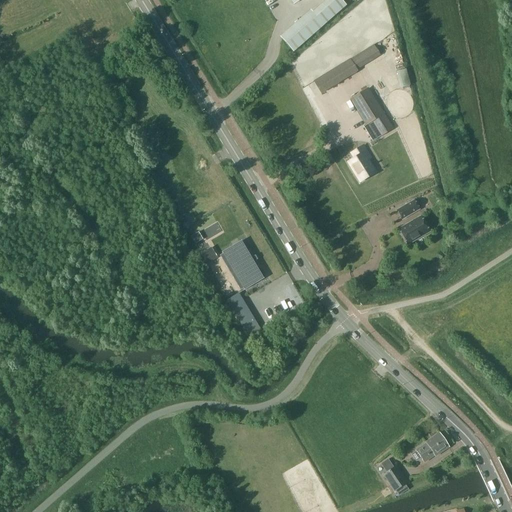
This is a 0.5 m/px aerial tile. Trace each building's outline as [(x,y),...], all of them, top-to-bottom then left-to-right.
[(365,59),(361,52),(314,81),(321,94),(357,71),(354,66),(365,59)] [(368,89),(351,99),(366,125),(376,119),(378,124),(366,131),(373,141),(380,136),(392,129),(382,111),(369,90),(368,89)] [(371,89),(369,90),(382,111),(384,110),(371,89)] [(348,163),(352,168),(360,182),(375,173),(367,159),(370,158),(363,146),(349,155),(353,160),(348,163)] [(419,210),(414,200),(397,210),(402,220),(419,210)] [(399,230),(407,245),(429,232),(420,217),(399,230)] [(241,243),(220,256),(240,291),(261,278),(256,270),(260,267),(250,249),(246,252),(241,243)] [(223,285),(215,291),(238,328),(247,323),(223,285)] [(416,450),(416,451),(411,455),(416,462),(421,459),(424,462),(434,455),(435,456),(448,447),(439,434),(426,443),(426,444),(416,450)] [(388,460),(381,465),(386,473),(394,468),(388,460)] [(386,473),(384,475),(391,486),(403,478),(396,467),(394,468),(386,473)] [(405,485),(395,491),(398,496),(408,489),(405,485)]
